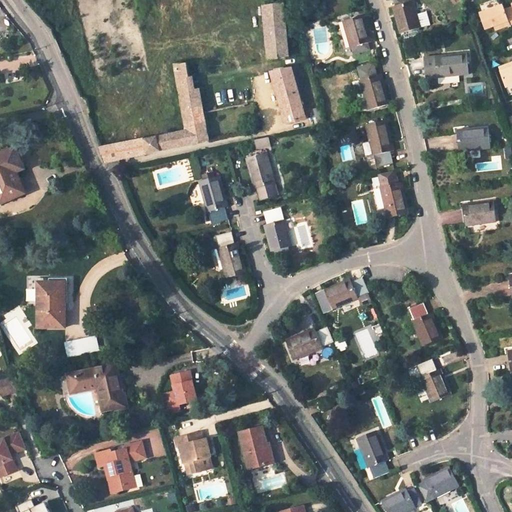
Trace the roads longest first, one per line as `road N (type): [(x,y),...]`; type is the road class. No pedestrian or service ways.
road 1 (unclassified): [(72,108),(128,231),(175,302),(236,354)]
road 2 (residential): [(376,0),(408,112),(433,251)]
road 3 (residential): [(433,251),(475,353),(478,455)]
road 4 (unclassified): [(236,354),(277,389),(364,511)]
road 5 (residential): [(433,251),(336,267),(276,294)]
road 6 (unknown): [(102,175),(233,143)]
road 7 (unclassified): [(12,0),(40,35),(72,108)]
